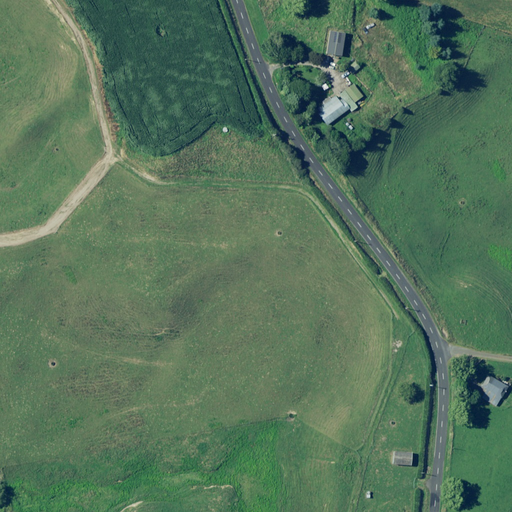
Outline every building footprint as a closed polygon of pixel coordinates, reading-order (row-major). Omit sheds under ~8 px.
[(344,33),(328,31),(325,53),(341,56),(344,33)] [(359,67),(354,62),(347,68),(352,73),(359,67)] [(350,111),(351,111),(357,106),(354,102),(362,96),(351,82),(337,93),(341,98),(338,101),(334,95),(317,108),(319,111),(317,113),(326,125),(345,110),(348,108),(350,111)] [(507,387),(487,375),(481,386),(488,390),(483,399),(495,406),(507,387)] [(411,452),(393,451),(392,464),(411,465),(411,452)]
